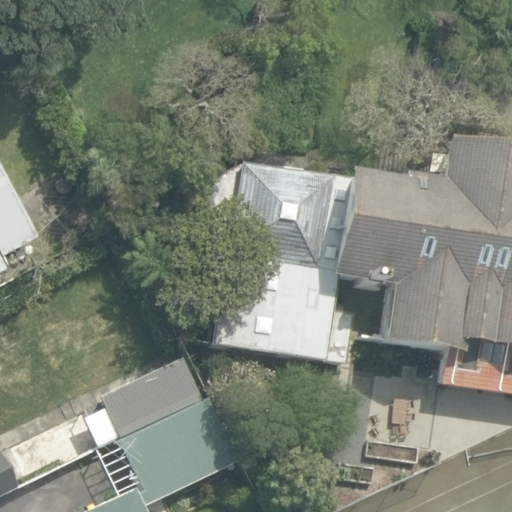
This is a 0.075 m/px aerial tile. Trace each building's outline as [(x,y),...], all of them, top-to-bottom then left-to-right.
[(511,394),(511,154),(434,143),(428,185),(389,179),(387,191),(228,168),(226,175),(225,175),(224,176),(222,176),(221,176),(219,177),(218,177),(216,178),(215,179),(214,179),(213,180),(211,181),(210,182),(209,183),(208,184),(206,185),(205,186),(204,187),(203,188),(202,189),(201,190),(200,191),(199,192),(199,194),(198,195),(197,196),(196,197),(196,199),(195,200),(195,201),(194,203),(194,204),(193,206),(193,207),(193,209),(192,210),(192,211),(192,213),(192,215),(192,216),(192,218),(192,219),(192,220),(192,222),(192,223),(192,225),(193,226),(193,228),(193,229),(194,231),(194,232),(195,233),(196,235),(196,236),(197,237),(198,239),(198,240),(199,241),(200,243),(201,244),(202,245),(203,246),(204,247),(205,248),(206,249),(207,250),(209,251),(210,252),(211,253),(212,253),(214,254),(215,255),(202,347),(338,367),(345,315),(324,312),(328,282),(378,290),(370,346),(441,357),(436,388),(487,395),(488,391),(511,394)] [(0,255),(29,239),(0,184),(0,255)] [(48,315),(65,348),(111,324),(94,291),(48,315)] [(116,442),(142,499),(226,460),(178,357),(90,398),(95,410),(71,421),(87,455),(116,442)] [(511,511),(511,454),(376,511),(511,511)] [(132,511),(125,494),(84,511),(132,511)]
